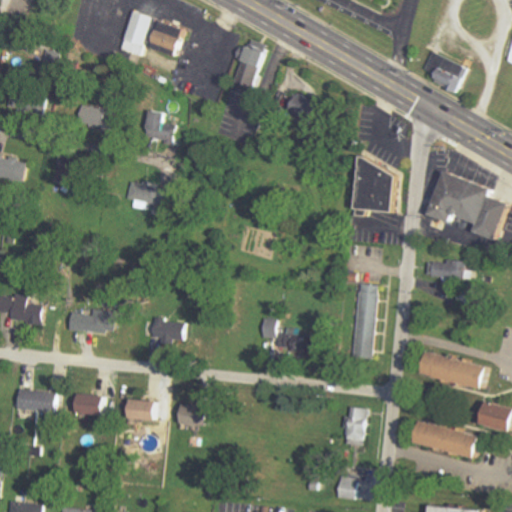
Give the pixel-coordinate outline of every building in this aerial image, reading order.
[(140,14),(125,53),(144,61),(151,46),(182,58),(191,34),(140,14)] [(261,88),(274,52),(255,45),(253,52),(243,48),(240,57),(250,60),(242,81),(261,88)] [(23,112),(51,113),(52,95),(24,94),(23,112)] [(321,123),(329,107),(305,94),(297,110),(321,123)] [(84,119),(115,130),(121,114),(90,103),(84,119)] [(157,137),(173,139),(172,144),(182,145),(184,124),(176,123),(177,113),(160,110),(157,137)] [(35,162),(9,156),(4,176),(30,182),(35,162)] [(364,161),(360,214),(401,218),(404,180),(364,161)] [(61,163),(57,181),(104,192),(108,174),(61,163)] [(452,173),(436,218),(457,226),(460,218),(484,227),(480,237),(501,245),(511,214),(511,205),(497,200),(500,191),(490,187),(452,173)] [(152,210),(154,203),(167,205),(170,187),(140,181),(135,206),(152,210)] [(472,262),(451,259),(451,264),(434,262),(433,275),(470,279),(472,262)] [(383,286),(358,283),(358,350),(377,353),(383,286)] [(486,316),(491,296),(463,290),(458,309),(486,316)] [(5,313),(20,313),(19,322),(50,323),(51,305),(35,305),(35,297),(5,295),(5,313)] [(122,333),(122,311),(99,310),(99,315),(79,315),(78,331),(122,333)] [(193,323),(161,318),(158,337),(168,338),(167,344),(179,345),(180,340),(191,342),(193,323)] [(267,337),(283,338),(283,351),(325,352),(326,328),(284,327),(284,319),(267,318),(267,337)] [(433,352),(427,372),(486,389),(492,368),(433,352)] [(64,412),(65,392),(29,391),(28,411),(64,412)] [(114,395),(81,394),(80,414),(113,415),(114,395)] [(169,401),(134,400),(133,419),(168,420),(169,401)] [(511,407),(490,402),(486,424),(511,429),(511,407)] [(186,425),(219,426),(220,406),(187,405),(186,425)] [(375,409),(357,408),(357,417),(351,417),(349,444),(374,446),(375,409)] [(424,420),(418,442),(482,461),(486,438),(424,420)] [(364,478),(344,477),(343,499),(363,499),(364,478)]
